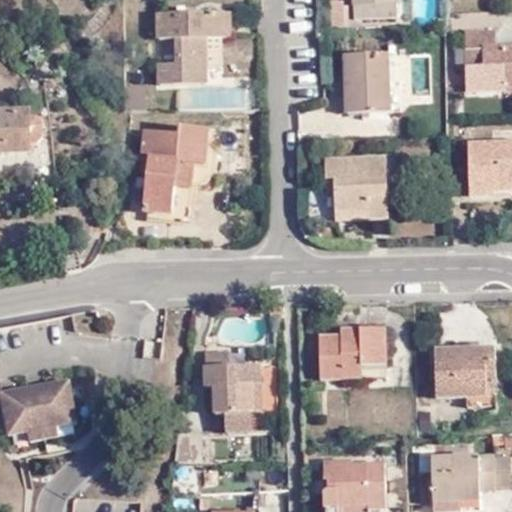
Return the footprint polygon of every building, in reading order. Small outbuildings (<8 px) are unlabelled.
[(356,0),(357,27),(402,26),(401,0),(356,0)] [(225,39),(233,39),(233,14),(161,15),(161,40),(178,39),(180,64),(162,66),(162,86),(209,86),(209,71),(226,71),(225,39)] [(511,84),(511,83),(511,50),(502,51),(502,37),(474,37),(474,57),(475,71),(474,95),(511,96),(511,84)] [(448,39),(430,39),(430,54),(448,53),(448,39)] [(350,64),(352,118),(394,117),(393,64),(350,64)] [(32,121),(30,121),(29,115),(0,115),(0,155),(30,155),(31,147),(33,147),(35,146),(37,144),(39,142),(40,140),(41,138),(41,136),(41,134),(41,132),(40,129),(39,127),(38,125),(36,123),(34,122),(32,121)] [(154,215),(196,220),(201,182),(209,176),(209,170),(217,171),(221,151),(216,149),(216,143),(208,140),(211,125),(179,121),(177,131),(149,127),(144,156),(154,158),(144,209),(154,211),(154,215)] [(480,202),(511,202),(511,147),(479,148),(480,202)] [(342,223),(373,223),(373,214),(394,213),(392,170),(331,172),(331,192),(341,193),(342,223)] [(394,222),(394,213),(373,214),(373,223),(394,222)] [(67,257),(68,270),(82,267),(80,255),(67,257)] [(281,318),(269,319),(270,328),(282,327),(281,318)] [(324,357),(325,401),(344,401),(344,391),(364,390),(365,383),(389,382),(389,346),(345,348),(344,355),(324,357)] [(435,405),(485,404),(485,386),(494,386),(493,355),(434,356),(435,405)] [(205,363),(204,375),(227,375),(226,362),(205,363)] [(227,375),(204,375),(203,375),(203,395),(212,395),(212,421),(224,422),(225,439),(260,437),(258,375),(227,375)] [(494,403),(494,386),(485,386),(485,404),(494,403)] [(1,402),(2,411),(8,445),(27,441),(57,436),(77,432),(69,389),(1,402)] [(57,436),(27,441),(29,451),(59,446),(57,436)] [(203,436),(179,437),(177,465),(204,464),(203,436)] [(434,464),(436,503),(462,502),(481,501),(481,493),(497,492),(495,462),(434,464)] [(328,496),(328,511),(375,511),(386,511),(385,472),(350,472),(350,466),(326,466),(327,483),(331,483),(332,495),(328,496)] [(481,511),(481,501),(462,502),(462,511),(481,511)] [(462,511),(462,502),(436,503),(436,511),(462,511)]
